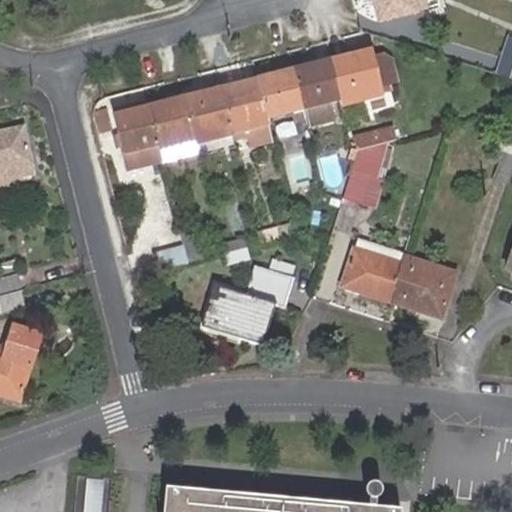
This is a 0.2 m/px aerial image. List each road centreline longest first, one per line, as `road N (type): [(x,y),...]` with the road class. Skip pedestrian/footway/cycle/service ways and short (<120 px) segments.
road 1 (residential): [(0,50),(53,69),(140,410)]
road 2 (residential): [(140,410),(337,396),(511,411)]
road 3 (residential): [(0,458),(140,410)]
